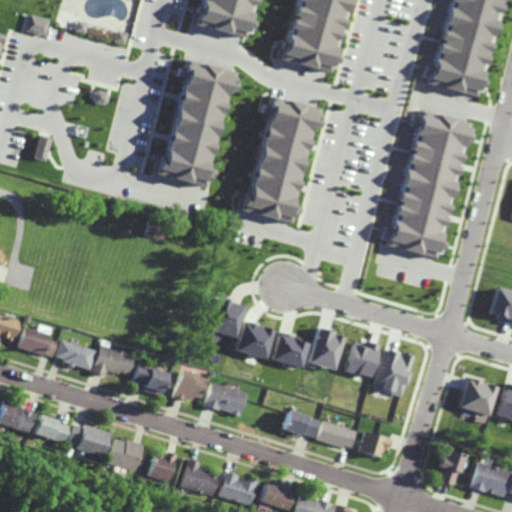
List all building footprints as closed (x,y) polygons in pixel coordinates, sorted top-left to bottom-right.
[(196,0),(190,25),(245,39),(254,0),(196,0)] [(293,0),(278,62),(330,74),(348,0),(293,0)] [(443,0),(422,84),(478,99),(503,0),(443,0)] [(27,14),(22,31),(42,36),(47,19),(27,14)] [(123,44),(126,34),(115,31),(112,41),(123,44)] [(182,57),(154,176),(207,189),(235,70),(182,57)] [(268,95),(238,209),(290,223),(321,109),(268,95)] [(416,108),(380,247),(436,261),(472,122),(416,108)] [(36,133),(30,158),(43,161),(49,137),(36,133)] [(511,292),(492,287),(484,316),(511,324),(511,292)] [(214,295),(201,337),(213,340),(215,332),(230,337),(239,305),(226,301),(227,298),(214,295)] [(0,316),(0,336),(10,340),(16,321),(0,316)] [(239,320),(230,351),(261,359),(269,329),(239,320)] [(313,326),(302,362),(329,370),(339,336),(327,333),(327,330),(313,326)] [(21,327),(15,347),(41,355),(42,354),(50,356),(54,342),(45,339),(46,334),(21,327)] [(274,331),(266,361),(297,369),(304,343),(295,340),(296,337),(274,331)] [(58,339),(52,357),(59,359),(58,361),(66,364),(65,365),(71,367),(71,365),(87,370),(93,350),(58,339)] [(362,340),(360,345),(348,341),(339,372),(366,379),(376,344),(362,340)] [(96,343),(88,372),(103,377),(104,371),(115,374),(116,372),(125,374),(131,353),(96,343)] [(380,350),(369,389),(398,397),(410,355),(399,352),(398,355),(380,350)] [(135,363),(130,381),(143,385),(141,390),(160,396),(167,372),(135,363)] [(178,370),(170,397),(184,401),(185,398),(190,399),(191,396),(197,398),(203,377),(178,370)] [(463,378),(455,408),(475,413),(473,420),(483,423),(493,386),(463,378)] [(208,382),(200,407),(215,411),(216,409),(235,415),(242,393),(208,382)] [(511,384),(503,382),(493,416),(511,421),(511,384)] [(0,403),(0,424),(26,432),(31,412),(0,403)] [(284,409),(278,429),(309,438),(315,418),(284,409)] [(38,414),(31,433),(63,443),(69,424),(38,414)] [(318,420),(311,439),(345,450),(351,430),(318,420)] [(82,423),(80,429),(71,427),(67,442),(75,445),(74,449),(101,457),(109,431),(82,423)] [(359,429),(353,451),(377,458),(380,449),(382,450),(383,447),(386,448),(389,437),(359,429)] [(112,438),(105,463),(133,472),(141,444),(124,439),(123,441),(112,438)] [(460,454),(443,449),(437,467),(439,468),(435,481),(450,485),(453,472),(455,472),(460,454)] [(175,454),(165,451),(164,454),(153,451),(146,476),(167,482),(175,454)] [(186,457),(178,486),(209,496),(216,473),(195,466),(197,461),(186,457)] [(473,461),(465,487),(501,498),(508,471),(473,461)] [(220,470),(212,495),(247,506),(255,481),(220,470)] [(261,483),(255,502),(286,511),(291,491),(261,483)] [(296,493),(290,511),(327,511),(330,503),(296,493)] [(332,503),(329,511),(345,511),(347,507),(332,503)]
